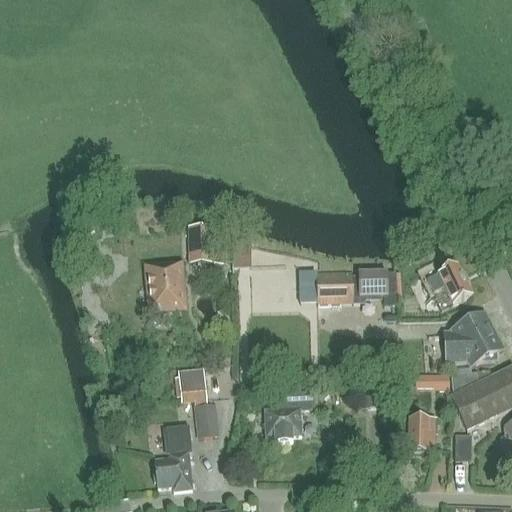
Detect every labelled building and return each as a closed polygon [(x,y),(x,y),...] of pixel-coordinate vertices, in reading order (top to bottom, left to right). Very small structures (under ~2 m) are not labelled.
[(213,266),(225,266),(224,230),(188,230),(189,267),(213,267),(213,266)] [(149,317),(186,314),(181,267),(144,270),(149,317)] [(452,309),(471,299),(456,270),(426,286),(431,300),(432,299),(434,303),(438,301),(440,305),(447,300),(452,309)] [(352,277),(317,278),(317,310),(353,309),(353,301),(387,300),(387,278),(358,278),(358,281),(352,281),(352,277)] [(491,331),(487,333),(480,320),(455,333),(457,337),(453,339),(453,338),(444,339),(445,347),(453,349),(454,366),(472,365),(474,369),(481,365),(496,364),(495,357),(498,356),(492,343),(497,340),(491,331)] [(443,355),(447,354),(441,340),(426,347),(437,372),(449,367),(443,355)] [(466,436),(511,413),(511,370),(490,383),(488,376),(450,380),(452,401),(450,402),(466,436)] [(179,376),(181,407),(194,406),(195,411),(206,410),(207,410),(204,373),(179,376)] [(391,412),(391,388),(365,388),(365,412),(391,412)] [(313,397),(277,398),(277,414),(264,415),(265,443),(274,442),(274,448),(292,447),(292,442),(301,441),(300,415),(314,414),(313,397)] [(206,410),(195,411),(194,411),(198,443),(218,441),(214,409),(207,410),(206,410)] [(434,456),(435,423),(408,422),(407,456),(434,456)] [(511,427),(505,431),(510,439),(501,444),(500,447),(505,458),(509,459),(511,457),(511,427)] [(470,466),(471,440),(455,440),(454,466),(470,466)] [(154,466),(157,494),(173,492),(174,497),(192,495),(187,457),(169,459),(169,464),(154,466)]
